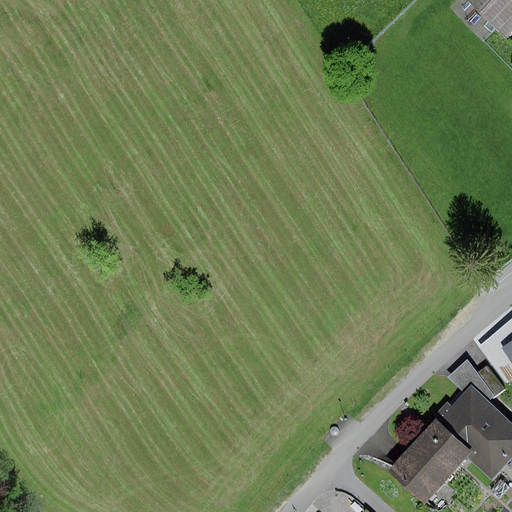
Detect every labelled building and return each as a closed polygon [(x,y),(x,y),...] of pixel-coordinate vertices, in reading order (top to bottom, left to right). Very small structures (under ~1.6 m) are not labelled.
[(511,0),(475,0),(511,37),(511,0)] [(511,382),(511,350),(495,360),(509,385),(511,382)] [(497,399),(478,373),(470,361),(449,378),(468,396),(477,386),(493,401),(497,399)] [(497,399),(507,391),(489,366),(478,373),(497,399)] [(468,396),(444,422),(480,454),(501,475),(511,463),(511,418),(493,401),(477,386),(468,396)] [(444,422),(440,418),(391,473),(431,508),(480,454),(444,422)]
